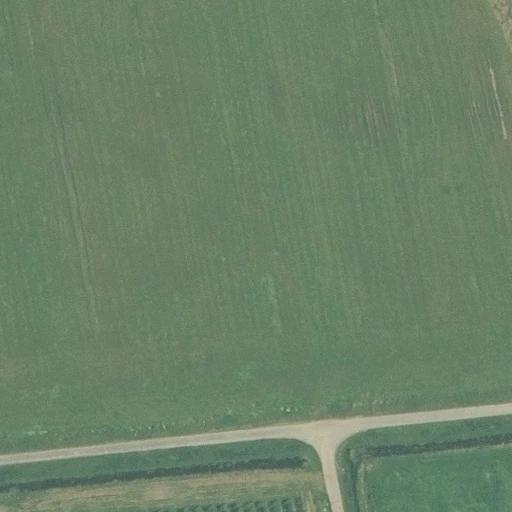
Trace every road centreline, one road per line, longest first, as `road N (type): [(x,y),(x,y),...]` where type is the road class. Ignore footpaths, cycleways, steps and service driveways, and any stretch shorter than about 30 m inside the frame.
road 1 (unclassified): [(324,431),(0,463)]
road 2 (unclassified): [(511,411),(324,431)]
